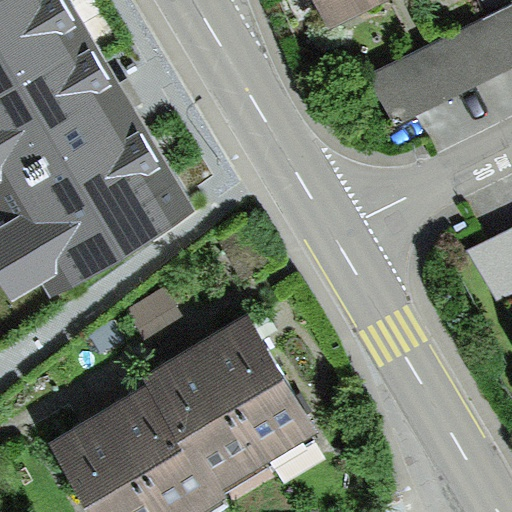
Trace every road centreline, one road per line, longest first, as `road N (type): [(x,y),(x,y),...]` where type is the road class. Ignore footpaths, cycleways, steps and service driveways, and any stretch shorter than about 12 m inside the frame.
road 1 (secondary): [(333,235),(499,511)]
road 2 (secondary): [(193,0),(333,235)]
road 3 (residential): [(511,146),(333,235)]
